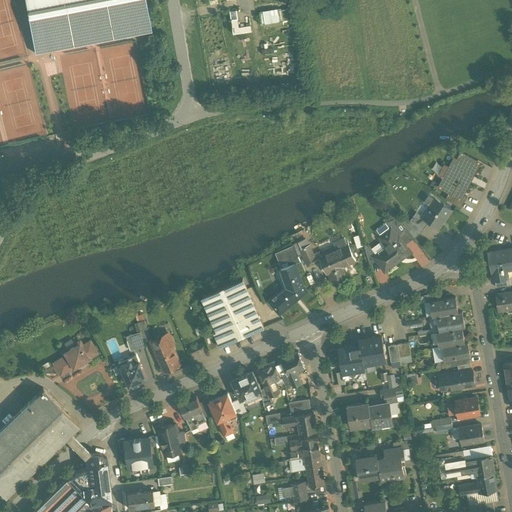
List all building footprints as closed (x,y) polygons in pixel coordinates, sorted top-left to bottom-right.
[(145,0),(24,0),(34,53),(151,31),(145,0)] [(289,6),(262,11),(264,23),(291,18),(289,6)] [(253,31),(252,24),(239,25),(238,9),(232,10),(234,33),(253,31)] [(478,163),(461,154),(458,161),(454,159),(450,166),(444,178),(440,186),(449,191),(460,197),(462,193),(478,163)] [(444,178),(450,166),(444,163),(438,175),(444,178)] [(462,193),(460,197),(449,191),(446,198),(461,208),(467,196),(462,193)] [(437,200),(432,207),(430,206),(422,216),(422,217),(429,222),(438,228),(438,227),(442,220),(445,222),(453,210),(433,197),(437,200)] [(416,212),(410,220),(423,230),(429,222),(422,217),(422,216),(416,212)] [(393,216),(385,222),(390,228),(391,228),(395,233),(401,229),(399,226),(400,225),(393,216)] [(405,225),(414,238),(423,230),(410,220),(407,218),(402,221),(405,225)] [(390,228),(385,222),(376,229),(381,235),(390,228)] [(401,229),(395,233),(398,238),(399,237),(405,245),(414,238),(405,225),(401,229)] [(387,246),(397,260),(409,252),(410,252),(405,245),(399,237),(398,238),(395,233),(391,228),(390,228),(381,235),(379,236),(380,237),(380,236),(387,246)] [(299,242),(293,244),(295,250),(298,256),(303,254),(301,249),(302,248),(299,242)] [(347,242),(336,247),(337,249),(320,257),(323,266),(325,265),(327,271),(329,271),(331,281),(341,279),(338,267),(342,266),(355,260),(347,242)] [(295,250),(293,244),(275,253),(281,268),(291,264),(287,253),(295,250)] [(309,244),(304,247),(302,248),(301,249),(303,254),(308,265),(316,261),(309,244)] [(376,254),(370,246),(365,250),(370,265),(376,260),(373,256),(374,255),(374,256),(376,254)] [(397,260),(387,246),(376,254),(374,256),(374,255),(373,256),(376,260),(385,271),(398,261),(397,260)] [(320,257),(337,249),(336,247),(318,254),(320,257)] [(511,248),(489,253),(492,271),(493,271),(494,280),(506,278),(505,269),(511,267),(511,248)] [(295,250),(287,253),(291,264),(295,263),(296,263),(300,261),(298,256),(295,250)] [(281,268),(273,270),(274,271),(281,268),(286,280),(289,287),(279,295),(282,299),(274,306),(269,300),(268,300),(279,313),(280,313),(279,312),(298,297),(307,290),(303,285),(296,263),(295,263),(291,264),(281,268)] [(506,278),(494,280),(496,287),(510,285),(509,277),(506,278)] [(264,327),(243,278),(203,296),(218,331),(215,332),(221,345),(264,327)] [(511,291),(496,294),(499,311),(511,308),(511,291)] [(269,300),(274,306),(282,299),(279,295),(278,293),(269,300)] [(437,293),(424,295),(425,302),(430,302),(439,300),(439,299),(437,293)] [(455,297),(439,299),(439,300),(430,302),(432,316),(455,312),(457,312),(458,312),(455,297)] [(455,312),(437,316),(439,331),(462,327),(465,326),(462,311),(458,312),(457,312),(455,312)] [(144,320),(137,322),(140,331),(142,338),(149,336),(144,320)] [(439,331),(436,331),(439,347),(442,346),(465,342),(462,327),(439,331)] [(140,331),(129,335),(134,350),(145,347),(142,338),(140,331)] [(215,332),(204,335),(209,350),(221,345),(215,332)] [(170,335),(152,343),(164,370),(180,363),(172,344),(174,343),(170,335)] [(360,345),(339,349),(343,372),(343,371),(345,379),(356,377),(355,369),(365,368),(364,363),(385,359),(381,337),(359,340),(360,345)] [(82,346),(79,341),(61,351),(64,356),(53,363),(54,364),(60,374),(71,367),(72,369),(90,358),(89,357),(96,352),(89,341),(82,346)] [(409,342),(403,343),(405,356),(411,355),(409,342)] [(465,342),(442,346),(445,361),(448,360),(448,361),(466,358),(471,357),(468,342),(465,342)] [(403,343),(397,344),(399,357),(405,356),(403,343)] [(397,344),(388,346),(392,368),(401,367),(400,365),(399,357),(397,344)] [(445,361),(442,346),(439,347),(432,348),(435,362),(441,361),(445,361)] [(298,351),(281,359),(282,362),(287,374),(288,374),(293,386),(301,383),(296,371),(305,367),(298,351)] [(119,362),(120,365),(131,360),(133,364),(139,361),(136,354),(119,362)] [(405,356),(399,357),(400,365),(407,364),(407,362),(412,361),(411,355),(405,356)] [(466,358),(448,361),(448,360),(445,361),(441,361),(442,368),(457,365),(467,363),(466,358)] [(139,361),(133,364),(131,360),(120,365),(129,386),(147,378),(139,361)] [(274,361),(258,369),(266,387),(269,395),(270,395),(279,391),(274,379),(281,376),(275,363),(274,361)] [(511,361),(503,363),(507,386),(511,384),(511,361)] [(282,362),(279,364),(278,362),(275,363),(281,376),(287,374),(282,362)] [(467,363),(457,365),(458,371),(471,369),(470,363),(467,363)] [(52,379),(60,374),(54,364),(40,372),(52,379)] [(365,368),(355,369),(356,377),(357,382),(367,380),(365,368)] [(458,371),(440,375),(440,377),(439,379),(440,386),(442,388),(442,390),(450,389),(451,390),(460,388),(461,387),(475,385),(472,369),(471,369),(458,371)] [(253,371),(233,380),(241,398),(236,400),(241,410),(242,413),(257,406),(252,393),(261,390),(253,371)] [(345,379),(343,371),(343,372),(336,372),(338,384),(345,383),(345,379)] [(388,378),(389,388),(396,387),(394,377),(388,378)] [(389,388),(381,389),(382,396),(403,393),(402,386),(396,387),(389,388)] [(266,387),(261,390),(264,406),(273,402),(270,395),(269,395),(266,387)] [(0,491),(5,497),(65,438),(70,433),(79,425),(43,388),(27,403),(26,404),(0,429),(0,491)] [(228,393),(209,401),(218,420),(219,420),(223,432),(232,428),(227,416),(236,412),(232,402),(228,393)] [(196,396),(179,403),(186,418),(189,424),(196,421),(197,425),(199,424),(199,423),(206,420),(204,417),(203,410),(199,403),(196,396)] [(477,397),(456,401),(456,405),(448,406),(450,416),(458,415),(458,418),(480,414),(477,397)] [(309,399),(289,402),(291,411),(310,408),(309,399)] [(241,410),(236,400),(232,402),(236,412),(241,410)] [(209,412),(204,401),(199,403),(203,410),(204,417),(209,415),(208,412),(209,412)] [(368,403),(347,407),(350,427),(359,426),(358,424),(372,422),(369,406),(368,403)] [(389,403),(369,406),(372,422),(372,426),(392,423),(389,403)] [(279,413),(265,415),(267,423),(281,421),(279,413)] [(314,413),(282,418),(284,426),(298,424),(298,428),(299,428),(300,434),(317,431),(314,413)] [(440,426),(442,425),(441,419),(431,420),(432,427),(440,426)] [(176,423),(159,427),(165,450),(165,447),(180,444),(180,446),(181,446),(178,433),(176,423)] [(442,425),(440,426),(441,432),(453,430),(452,424),(442,425)] [(481,424),(458,428),(461,445),(484,441),(481,424)] [(184,431),(178,433),(181,446),(187,445),(184,431)] [(70,444),(85,460),(91,454),(76,439),(74,437),(70,433),(65,438),(69,442),(70,444)] [(286,436),(274,438),(275,445),(288,443),(286,436)] [(317,436),(301,439),(290,440),(292,449),(303,448),(304,457),(320,455),(320,454),(317,436)] [(126,441),(125,441),(126,450),(129,467),(133,467),(134,471),(149,469),(148,465),(153,464),(151,446),(149,437),(126,441)] [(407,440),(393,443),(394,449),(402,447),(403,450),(409,449),(407,440)] [(463,450),(465,461),(491,457),(489,446),(463,450)] [(394,449),(384,450),(385,458),(378,460),(380,476),(381,479),(404,476),(401,457),(403,457),(403,458),(404,458),(403,450),(402,447),(394,449)] [(463,450),(437,455),(439,465),(446,464),(465,461),(463,450)] [(290,453),(286,454),(286,453),(282,454),(283,460),(286,460),(290,459),(295,458),(299,458),(298,451),(290,453)] [(73,473),(67,478),(66,478),(87,499),(89,498),(90,499),(91,502),(111,500),(106,457),(99,453),(91,454),(85,460),(87,469),(79,471),(73,473)] [(299,458),(295,458),(296,463),(297,469),(306,467),(306,471),(322,469),(320,455),(304,457),(299,458)] [(377,456),(356,459),(360,479),(360,478),(368,477),(368,478),(380,476),(378,460),(377,456)] [(465,461),(446,464),(448,475),(475,470),(476,476),(494,473),(491,457),(465,461)] [(448,475),(446,464),(439,465),(441,479),(457,477),(457,479),(476,476),(475,470),(448,475)] [(322,469),(306,471),(309,485),(314,484),(316,492),(326,490),(322,469)] [(494,473),(476,476),(477,482),(459,485),(460,495),(466,494),(479,492),(479,493),(497,490),(494,473)] [(171,476),(158,478),(159,485),(172,483),(171,476)] [(75,511),(87,501),(87,499),(66,478),(31,511),(75,511)] [(305,481),(292,482),(295,500),(307,498),(305,481)] [(153,490),(142,492),(142,491),(126,493),(128,509),(155,505),(160,504),(159,495),(160,495),(160,491),(154,492),(153,490)] [(479,493),(479,492),(466,494),(469,506),(471,506),(470,500),(481,499),(482,504),(493,502),(499,501),(497,490),(479,493)] [(361,493),(352,495),(354,502),(362,500),(361,493)] [(160,495),(159,495),(160,504),(161,509),(167,508),(166,494),(160,495)] [(385,499),(365,502),(366,511),(369,511),(386,509),(385,499)] [(482,504),(481,504),(482,510),(494,508),(493,502),(482,504)] [(217,503),(208,504),(209,511),(218,510),(217,503)]
